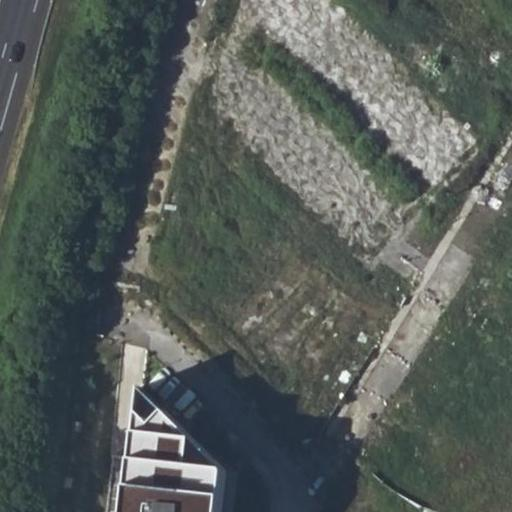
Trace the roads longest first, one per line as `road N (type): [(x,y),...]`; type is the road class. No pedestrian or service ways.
road 1 (unknown): [(301,499),(112,300),(194,0)]
road 2 (unclassified): [(293,511),(511,160)]
